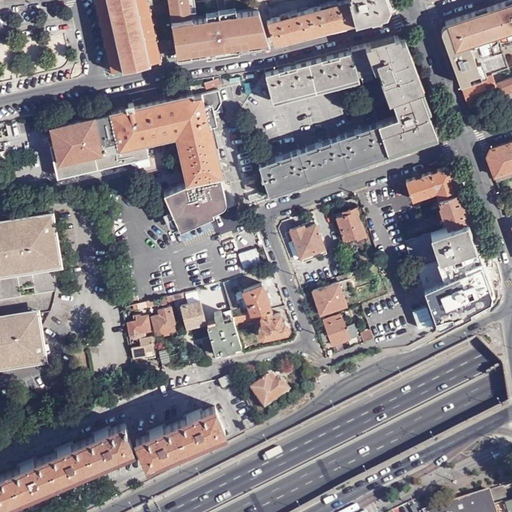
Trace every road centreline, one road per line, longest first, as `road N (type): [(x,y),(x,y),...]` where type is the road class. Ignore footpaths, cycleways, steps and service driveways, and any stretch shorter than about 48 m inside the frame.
road 1 (primary): [(511,305),(103,511)]
road 2 (motorway): [(511,344),(178,511)]
road 3 (residential): [(464,144),(263,213),(316,348)]
road 4 (unknown): [(263,213),(198,245),(180,242),(120,187),(60,184),(43,153),(40,92)]
road 5 (residential): [(95,79),(274,50),(413,13)]
road 6 (motorway): [(242,511),(511,377)]
road 7 (primary): [(315,511),(511,412)]
road 8 (primary): [(464,144),(511,284)]
road 9 (residential): [(95,79),(80,14),(0,26)]
road 10 (residential): [(316,348),(173,375)]
road 11 (primary): [(413,13),(464,144)]
